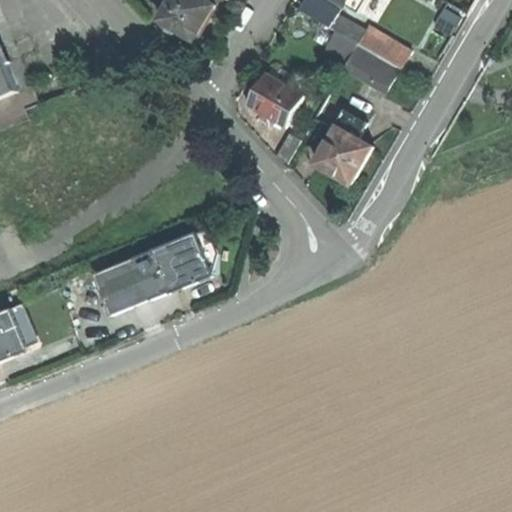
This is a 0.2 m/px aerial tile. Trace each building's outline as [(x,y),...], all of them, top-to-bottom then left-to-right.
[(217,5),(208,0),(174,0),(173,1),(162,20),(171,25),(178,30),(197,40),(206,24),(217,5)] [(368,0),(351,0),(348,6),(360,13),(368,0)] [(450,41),(463,18),(447,9),(434,31),(450,41)] [(340,15),(333,27),(342,33),(362,44),(404,70),(415,52),(391,38),(389,43),(370,31),(369,32),(340,15)] [(178,30),(171,25),(168,30),(176,34),(178,30)] [(362,44),(342,33),(332,49),(352,60),(362,44)] [(391,91),(404,70),(362,44),(352,60),(348,66),(391,91)] [(0,129),(31,117),(28,108),(42,102),(35,85),(21,91),(2,46),(0,46),(0,129)] [(259,92),(251,105),(288,127),(307,96),(293,87),(299,78),(287,71),(282,81),(269,74),(259,92)] [(350,112),(340,128),(361,139),(370,124),(350,112)] [(361,139),(340,128),(319,164),(339,175),(354,184),(375,148),(361,139)] [(305,141),(292,134),(278,157),(291,164),(305,141)] [(199,235),(214,271),(215,270),(220,253),(210,230),(199,235)] [(157,250),(173,289),(214,272),(214,271),(199,235),(198,233),(157,250)] [(157,250),(98,274),(115,315),(172,291),(171,290),(173,289),(157,250)] [(27,304),(15,309),(31,347),(42,342),(27,304)] [(0,359),(31,347),(15,309),(0,314),(0,359)]
